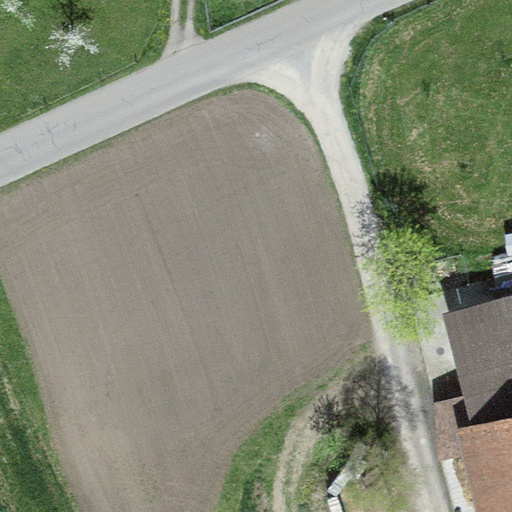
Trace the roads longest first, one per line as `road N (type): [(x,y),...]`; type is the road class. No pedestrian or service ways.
road 1 (unknown): [(269,42),(355,229),(430,511)]
road 2 (unclassified): [(0,175),(356,0)]
